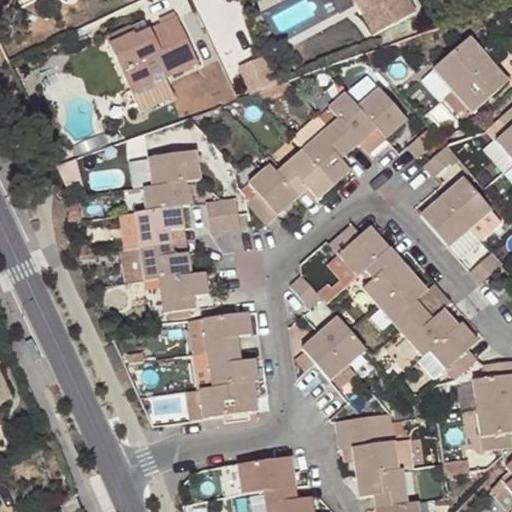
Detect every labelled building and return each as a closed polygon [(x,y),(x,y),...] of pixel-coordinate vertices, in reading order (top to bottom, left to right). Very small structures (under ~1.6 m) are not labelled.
[(373,0),(375,2),(368,6),(383,32),(423,10),(417,0),(373,0)] [(165,80),(166,80),(198,65),(177,19),(148,32),(135,39),(134,35),(108,47),(131,96),(153,86),(150,80),(162,74),(165,80)] [(148,32),(144,22),(105,40),(108,47),(134,35),(135,39),(148,32)] [(473,40),(436,72),(455,93),(492,60),(473,40)] [(264,58),(238,69),(250,98),(276,87),(264,58)] [(455,93),(476,116),(511,84),(511,83),(492,60),(455,93)] [(446,100),(455,93),(436,72),(427,80),(446,100)] [(153,86),(131,96),(140,114),(174,98),(166,80),(165,80),(162,74),(150,80),(153,86)] [(360,110),(381,92),(368,76),(347,95),(360,110)] [(333,108),(347,95),(337,84),(323,97),(333,108)] [(408,123),(381,92),(360,110),(379,131),(388,142),(408,123)] [(467,123),(476,116),(455,93),(446,100),(467,123)] [(360,110),(347,95),(333,108),(330,111),(338,120),(330,128),(353,154),(361,147),(371,157),(388,142),(379,131),(360,110)] [(338,120),(330,111),(322,118),(330,128),(338,120)] [(511,128),(511,134),(501,144),(511,155),(511,112),(504,119),(511,128)] [(320,117),(294,140),(304,151),(330,128),(322,118),(320,117)] [(353,154),(330,128),(304,151),(337,188),(354,173),(343,162),(353,154)] [(421,159),(442,140),(433,129),(411,148),(421,159)] [(304,151),(294,140),(275,157),(285,168),(304,151)] [(511,168),(511,155),(501,144),(490,154),(507,173),(511,168)] [(449,147),(427,167),(437,179),(460,159),(449,147)] [(299,199),(310,190),(320,202),(337,188),(304,151),(285,168),(278,174),(299,199)] [(196,155),(149,163),(153,191),(188,185),(200,183),(196,155)] [(278,174),(271,167),(250,186),(259,196),(249,206),(268,227),(278,218),(299,199),(278,174)] [(446,199),(474,230),(494,212),(467,181),(446,199)] [(150,216),(184,211),(190,210),(191,209),(188,185),(153,191),(146,192),(150,216)] [(424,218),(451,250),(474,230),(446,199),(424,218)] [(240,217),(238,203),(222,205),(227,234),(242,232),(240,217)] [(213,236),(227,234),(222,205),(208,207),(213,236)] [(137,218),(142,251),(175,246),(173,234),(185,232),(187,231),(184,211),(150,216),(137,218)] [(504,223),(494,212),(474,230),(483,242),(504,223)] [(137,218),(120,220),(125,254),(142,251),(137,218)] [(331,247),(342,259),(359,279),(367,272),(392,251),(380,236),(373,229),(363,237),(354,227),(331,247)] [(461,261),(483,242),(474,230),(451,250),(461,261)] [(185,232),(173,234),(175,246),(187,244),(185,232)] [(190,257),(187,244),(175,246),(176,258),(190,257)] [(175,246),(142,251),(147,286),(162,283),(194,278),(191,256),(190,257),(176,258),(175,246)] [(80,254),(81,261),(99,258),(98,251),(80,254)] [(123,255),(128,289),(147,286),(142,251),(125,254),(123,255)] [(380,307),(416,276),(401,260),(392,251),(367,272),(376,282),(366,291),(380,307)] [(482,285),(487,282),(505,266),(494,254),(473,274),(482,285)] [(99,258),(81,261),(86,267),(100,264),(99,258)] [(359,279),(342,259),(332,268),(350,287),(359,279)] [(162,283),(167,318),(194,314),(199,313),(197,301),(212,299),(209,276),(194,278),(162,283)] [(420,304),(432,294),(416,276),(380,307),(403,333),(427,312),(420,304)] [(312,310),(324,300),(305,279),(293,288),(312,310)] [(509,290),(499,279),(491,286),(501,298),(509,290)] [(438,288),(432,294),(420,304),(427,312),(445,296),(438,288)] [(427,312),(435,320),(446,311),(453,305),(445,296),(427,312)] [(214,310),(212,299),(197,301),(199,313),(203,312),(214,310)] [(433,353),(461,328),(446,311),(435,320),(427,312),(403,333),(426,359),(433,353)] [(195,321),(194,314),(167,318),(168,325),(195,321)] [(254,339),(251,316),(227,320),(205,323),(209,357),(243,352),(241,341),(254,339)] [(324,337),(352,369),(370,354),(352,333),(342,321),(324,337)] [(205,323),(190,325),(195,359),(209,357),(205,323)] [(461,328),(433,353),(449,371),(458,381),(481,361),(471,351),(482,342),(465,324),(461,328)] [(318,368),(334,386),(352,369),(324,337),(305,354),(318,368)] [(256,385),(261,384),(257,365),(245,366),(243,352),(209,357),(214,391),(256,385)] [(422,362),(438,380),(449,371),(433,353),(426,359),(422,362)] [(209,357),(195,359),(200,393),(202,393),(214,391),(209,357)] [(478,411),(511,406),(511,363),(486,366),(488,385),(475,388),(478,411)] [(260,415),(258,401),(256,385),(214,391),(202,393),(206,423),(260,415)] [(200,393),(188,395),(193,425),(206,423),(202,393),(200,393)] [(511,406),(478,411),(485,454),(506,452),(511,451),(511,406)] [(394,416),(365,420),(367,434),(397,430),(396,423),(394,416)] [(339,424),(341,438),(367,434),(365,420),(339,424)] [(369,449),(355,451),(359,478),(403,472),(397,430),(367,434),(369,449)] [(341,438),(344,453),(355,451),(369,449),(367,434),(341,438)] [(295,461),(240,470),(245,498),(268,495),(300,490),(295,461)] [(448,465),(449,477),(474,474),(473,466),(461,467),(461,464),(448,465)] [(511,511),(511,467),(511,469),(511,471),(511,487),(500,499),(511,511)] [(376,498),(378,511),(411,506),(407,471),(403,472),(359,478),(363,501),(376,498)] [(302,504),(300,490),(268,495),(270,511),(316,511),(315,502),(302,504)]
